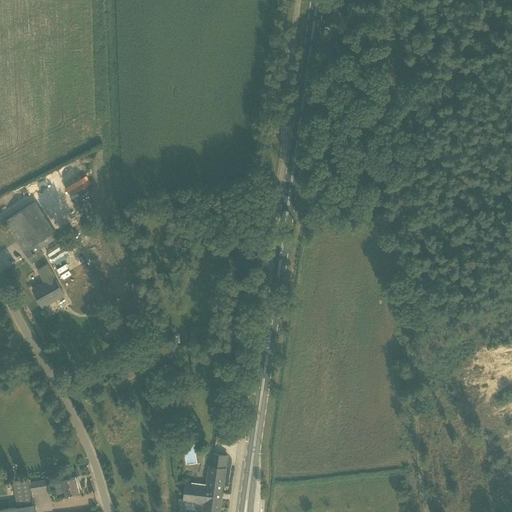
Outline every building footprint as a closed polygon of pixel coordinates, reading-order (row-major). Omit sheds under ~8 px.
[(74,202),(90,193),(87,189),(72,198),(74,202)] [(32,263),(44,255),(40,249),(58,236),(35,201),(4,222),(32,263)] [(47,250),(54,261),(70,252),(63,241),(47,250)] [(65,295),(47,264),(38,269),(45,282),(33,289),(43,307),(65,295)] [(176,379),(177,390),(178,402),(190,401),(189,389),(187,390),(186,379),(176,379)] [(178,402),(171,402),(172,411),(191,409),(190,401),(178,402)] [(221,499),(227,456),(211,454),(207,486),(198,485),(196,497),(210,498),(221,499)] [(57,497),(66,495),(80,492),(76,477),(71,478),(70,474),(62,476),(63,479),(62,479),(62,480),(47,483),(46,479),(30,482),(32,491),(49,488),(50,490),(55,488),(57,497)] [(13,481),(16,504),(33,502),(29,478),(13,481)] [(219,511),(221,500),(221,499),(210,498),(196,497),(198,485),(185,483),(183,498),(179,498),(180,510),(186,511),(185,509),(204,511),(203,511),(219,511)] [(16,504),(17,507),(0,509),(0,511),(36,511),(35,504),(33,505),(33,502),(16,504)]
